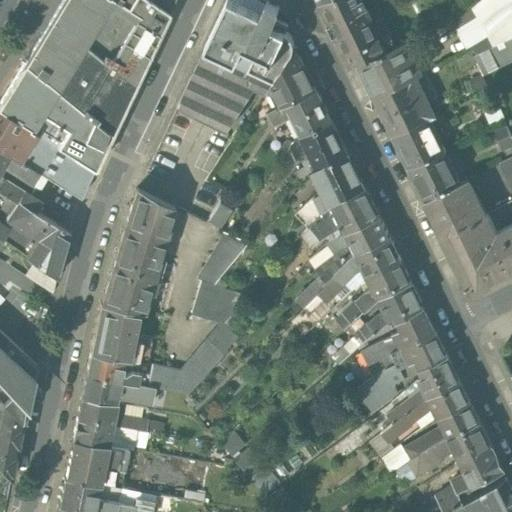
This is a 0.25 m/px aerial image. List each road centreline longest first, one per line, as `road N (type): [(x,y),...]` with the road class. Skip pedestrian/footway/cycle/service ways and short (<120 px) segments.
road 1 (residential): [(30,511),(87,273),(147,106),(196,0)]
road 2 (residential): [(290,0),(461,321)]
